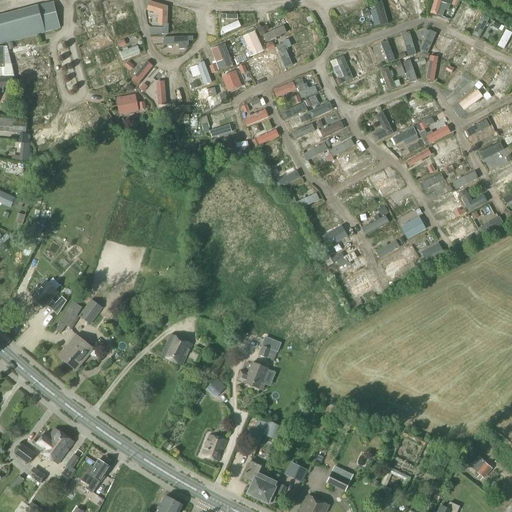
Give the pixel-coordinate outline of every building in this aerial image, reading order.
[(98,19),(105,18),(102,0),(99,0),(96,1),(98,19)] [(373,18),(379,16),(382,23),(389,20),(382,0),(379,0),(369,3),(373,18)] [(396,0),(386,0),(391,19),(401,17),(396,0)] [(409,0),(413,13),(420,11),(417,0),(409,0)] [(440,11),(441,0),(432,0),(430,10),(440,11)] [(0,18),(0,44),(59,28),(53,3),(37,8),(0,18)] [(109,6),(111,12),(119,10),(117,4),(109,6)] [(466,13),(458,8),(451,19),(458,24),(466,13)] [(257,10),(223,11),(223,27),(231,27),(231,18),(247,18),(257,17),(257,10)] [(339,26),(363,19),(361,11),(337,17),(339,26)] [(313,12),(307,15),(310,22),(317,20),(313,12)] [(484,35),(493,17),(484,12),(475,31),(484,35)] [(116,34),(139,29),(136,15),(113,20),(116,34)] [(90,27),(92,34),(109,27),(106,20),(90,27)] [(269,23),(261,26),(266,39),(287,30),(284,22),(271,28),(269,23)] [(423,32),(427,34),(422,46),(430,49),(438,29),(426,24),(423,32)] [(506,45),(511,33),(511,27),(505,24),(497,40),(506,45)] [(302,48),(316,41),(308,25),(294,32),(302,48)] [(237,61),(265,49),(256,27),(240,34),(247,50),(234,55),(237,61)] [(400,43),(406,41),(409,53),(416,51),(411,29),(397,32),(400,43)] [(453,34),(443,52),(450,56),(460,38),(453,34)] [(283,65),(294,62),(289,45),(293,43),(291,37),(276,41),(283,65)] [(125,55),(142,48),(139,41),(123,48),(125,55)] [(219,41),(207,44),(209,51),(214,49),(216,59),(223,57),(219,41)] [(102,62),(120,56),(115,43),(97,49),(102,62)] [(473,45),(465,64),(471,66),(479,48),(473,45)] [(369,65),(375,63),(368,46),(363,48),(369,65)] [(0,68),(3,68),(4,77),(12,77),(6,47),(0,47),(0,68)] [(13,54),(14,60),(36,54),(34,48),(13,54)] [(41,51),(43,58),(51,56),(50,49),(41,51)] [(426,75),(435,77),(440,53),(430,51),(426,75)] [(342,80),(356,74),(346,52),(332,58),(342,80)] [(249,62),(256,77),(270,72),(263,56),(249,62)] [(149,57),(133,76),(139,81),(155,62),(149,57)] [(419,76),(411,57),(404,59),(412,79),(419,76)] [(129,67),(137,64),(134,58),(127,60),(129,67)] [(191,63),(194,73),(202,71),(206,82),(213,80),(206,58),(191,63)] [(491,58),(483,75),(490,78),(497,61),(491,58)] [(40,59),(28,63),(29,69),(22,71),(24,77),(44,70),(40,59)] [(214,69),(220,67),(217,60),(211,62),(214,69)] [(92,74),(100,71),(97,64),(89,67),(92,74)] [(397,85),(393,73),(406,69),(404,64),(391,68),(390,64),(383,67),(390,87),(397,85)] [(122,65),(106,71),(109,80),(126,75),(122,65)] [(511,67),(505,65),(501,76),(504,77),(500,87),(508,89),(511,78),(511,67)] [(237,85),(243,83),(238,67),(224,72),(231,92),(239,89),(237,85)] [(465,88),(472,76),(458,67),(447,85),(453,89),(457,83),(465,88)] [(155,97),(169,97),(168,77),(155,77),(155,97)] [(359,97),(358,93),(380,87),(377,77),(348,87),(352,99),(359,97)] [(0,92),(2,92),(2,87),(12,87),(11,78),(0,78),(0,92)] [(302,94),(308,93),(305,79),(299,81),(302,94)] [(277,95),(294,91),(297,100),(301,99),(297,80),(275,86),(277,95)] [(312,91),(318,87),(315,82),(309,85),(312,91)] [(214,104),(210,94),(220,91),(217,83),(198,90),(205,107),(214,104)] [(47,93),(45,88),(39,90),(38,86),(30,89),(33,98),(47,93)] [(465,107),(485,94),(480,86),(460,99),(465,107)] [(222,90),(225,101),(231,99),(228,89),(222,90)] [(119,93),(120,110),(140,108),(138,91),(119,93)] [(253,103),(264,98),(261,91),(250,96),(253,103)] [(435,101),(421,107),(416,95),(407,98),(406,96),(398,100),(407,122),(439,109),(435,101)] [(331,99),(312,108),(315,115),(334,106),(331,99)] [(105,101),(99,104),(105,121),(112,119),(105,101)] [(385,107),(377,110),(383,126),(375,129),(378,137),(395,130),(385,107)] [(265,109),(243,118),(246,125),(268,116),(265,109)] [(33,123),(51,120),(49,113),(32,116),(33,123)] [(503,133),(511,127),(511,117),(502,124),(497,115),(494,117),(503,133)] [(488,117),(468,126),(471,133),(491,123),(488,117)] [(0,131),(19,134),(18,143),(20,144),(18,160),(27,161),(29,144),(27,143),(28,134),(25,134),(26,122),(0,118),(0,131)] [(67,120),(68,133),(80,131),(78,118),(67,120)] [(326,133),(344,125),(341,118),(323,126),(326,133)] [(418,122),(420,128),(429,124),(426,118),(418,122)] [(301,139),(308,135),(311,143),(317,140),(313,132),(318,130),(314,121),(297,130),(301,139)] [(415,124),(395,133),(398,141),(418,132),(415,124)] [(429,139),(452,131),(450,124),(426,132),(429,139)] [(257,143),(281,133),(278,126),(254,136),(257,143)] [(43,148),(64,139),(60,132),(40,141),(43,148)] [(353,135),(330,146),(326,140),(305,150),(308,156),(324,148),(328,156),(356,143),(353,135)] [(478,139),(481,145),(486,143),(484,137),(478,139)] [(481,150),(485,157),(502,148),(498,141),(481,150)] [(429,145),(407,157),(411,164),(433,152),(429,145)] [(443,163),(464,156),(461,146),(439,154),(443,163)] [(288,148),(268,155),(271,162),(290,156),(288,148)] [(370,154),(348,165),(352,171),(373,161),(370,154)] [(320,168),(324,174),(339,165),(336,159),(320,168)] [(435,161),(429,163),(432,170),(438,168),(435,161)] [(511,161),(493,168),(496,178),(511,172),(511,161)] [(294,162),(275,174),(277,178),(297,167),(294,162)] [(457,185),(480,175),(477,168),(454,178),(457,185)] [(422,179),(427,192),(447,183),(441,171),(422,179)] [(399,174),(380,186),(384,194),(404,182),(399,174)] [(351,195),(365,190),(366,194),(374,191),(370,181),(349,189),(351,195)] [(475,196),(471,191),(464,195),(472,207),(492,194),(487,188),(475,196)] [(298,197),(301,204),(321,196),(318,189),(298,197)] [(456,191),(432,199),(435,207),(459,200),(456,191)] [(18,200),(0,192),(0,203),(10,208),(11,204),(15,206),(18,200)] [(63,210),(70,207),(66,198),(59,201),(63,210)] [(459,213),(464,211),(461,204),(456,207),(459,213)] [(409,220),(420,212),(414,206),(404,214),(409,220)] [(500,212),(482,224),(486,231),(505,219),(500,212)] [(366,230),(390,220),(386,213),(363,223),(366,230)] [(14,224),(22,226),(25,216),(17,214),(14,224)] [(470,215),(451,223),(459,241),(478,233),(470,215)] [(429,220),(406,231),(409,239),(432,228),(429,220)] [(324,237),(332,251),(344,244),(340,238),(351,232),(346,224),(324,237)] [(382,255),(391,272),(411,262),(403,245),(402,246),(397,237),(378,247),(382,255)] [(345,269),(362,260),(355,245),(333,257),(337,264),(341,261),(345,269)] [(335,268),(339,277),(345,274),(341,266),(335,268)] [(347,279),(355,295),(377,282),(368,267),(347,279)] [(45,282),(31,297),(43,308),(45,305),(50,300),(57,293),(45,282)] [(51,307),(58,314),(66,302),(61,297),(55,304),(51,307)] [(89,325),(102,308),(91,300),(78,317),(89,325)] [(72,302),(54,331),(60,334),(65,326),(70,330),(74,325),(72,323),(81,308),(72,302)] [(178,313),(168,307),(159,321),(170,328),(178,313)] [(143,309),(137,318),(150,326),(156,318),(143,309)] [(182,366),(192,345),(171,334),(161,356),(182,366)] [(58,356),(75,371),(88,355),(87,354),(91,349),(76,336),(71,342),(70,342),(58,356)] [(265,340),(262,347),(258,356),(265,359),(273,361),(276,352),(275,352),(276,350),(273,349),(275,344),(265,340)] [(205,352),(217,357),(219,352),(207,347),(205,352)] [(267,369),(252,363),(247,374),(240,372),(237,380),(244,383),(244,384),(259,390),(259,389),(262,391),(264,385),(262,384),(267,369)] [(215,397),(221,392),(225,388),(215,379),(204,391),(213,399),(215,397)] [(340,425),(342,419),(334,415),(331,421),(335,423),(340,425)] [(271,425),(266,436),(276,440),(280,429),(271,425)] [(38,450),(48,457),(63,436),(54,429),(47,438),(42,434),(36,442),(33,446),(38,450)] [(253,431),(247,444),(256,449),(262,435),(253,431)] [(404,431),(401,436),(411,441),(423,447),(426,440),(424,438),(423,440),(414,436),(404,431)] [(209,435),(201,456),(218,463),(220,458),(218,457),(221,450),(223,451),(226,442),(209,435)] [(73,443),(63,436),(48,457),(57,464),(73,443)] [(493,439),(488,445),(492,448),(497,442),(493,439)] [(21,446),(14,456),(28,466),(35,456),(21,446)] [(79,459),(73,456),(67,465),(72,469),(79,459)] [(484,463),(478,457),(469,467),(479,475),(476,478),(480,481),(482,478),(483,478),(490,469),(484,463)] [(109,469),(98,461),(89,475),(93,477),(85,489),(92,494),(99,482),(100,482),(109,469)] [(247,494),(257,499),(267,478),(257,474),(261,467),(250,461),(242,478),(253,483),(247,494)] [(382,480),(388,483),(394,471),(410,479),(413,473),(391,462),(382,480)] [(31,470),(39,477),(45,470),(37,463),(31,470)] [(289,463),(284,475),(301,483),(307,471),(289,463)] [(67,467),(61,475),(60,476),(67,480),(68,479),(73,471),(67,467)] [(322,467),(318,476),(324,479),(328,469),(322,467)] [(326,483),(345,493),(350,481),(331,472),(326,483)] [(19,483),(25,476),(21,473),(15,479),(19,483)] [(267,478),(257,499),(260,500),(261,502),(264,504),(265,503),(267,503),(267,502),(269,503),(271,503),(273,502),(275,498),(274,496),(274,495),(271,494),(274,488),(273,488),(276,483),(267,478)] [(41,490),(46,494),(54,484),(48,480),(41,490)] [(280,484),(276,493),(282,496),(286,487),(280,484)] [(384,498),(375,494),(373,499),(381,503),(384,498)] [(324,511),(328,506),(307,496),(299,511),(324,511)] [(167,511),(173,501),(165,497),(156,511),(167,511)] [(178,511),(182,506),(173,501),(167,511),(178,511)] [(25,511),(40,511),(42,510),(31,503),(25,511)]
